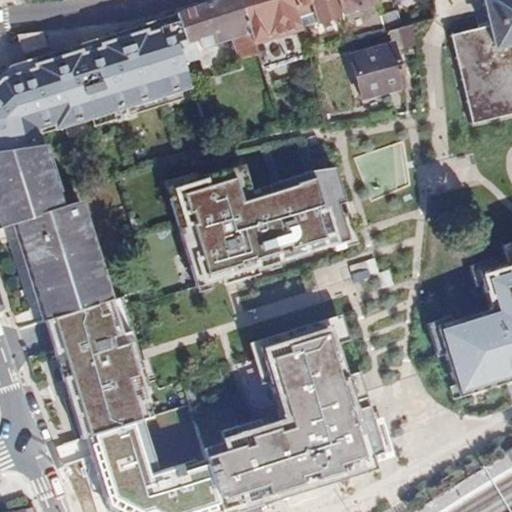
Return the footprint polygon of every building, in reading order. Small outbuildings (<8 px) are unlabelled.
[(221,0),(210,4),(176,14),(183,44),(178,45),(184,65),(198,60),(194,50),(232,37),(240,61),(257,55),(262,70),(307,56),(307,55),(350,43),(341,16),(380,4),(378,0),(221,0)] [(511,0),(482,0),(487,18),(489,26),(450,36),(470,125),(511,115),(511,0)] [(383,16),(388,33),(408,27),(403,10),(383,16)] [(183,44),(176,14),(133,27),(56,50),(22,61),(25,68),(11,73),(6,77),(0,83),(0,151),(40,145),(37,132),(159,95),(158,90),(188,80),(184,65),(178,45),(183,44)] [(413,45),(411,26),(408,27),(388,33),(387,33),(390,45),(391,44),(392,48),(413,45)] [(348,56),(360,99),(403,88),(392,48),(391,44),(390,45),(348,56)] [(0,227),(9,224),(42,320),(107,300),(77,205),(60,209),(40,145),(0,151),(0,227)] [(322,243),(345,235),(331,193),(326,195),(319,171),(256,192),(257,197),(245,201),(235,171),(176,190),(179,199),(174,201),(181,225),(175,227),(193,285),(215,278),(218,285),(324,250),(322,243)] [(511,253),(511,254),(511,255),(511,271),(487,280),(502,325),(480,332),(478,328),(446,339),(464,395),(478,391),(482,402),(511,392),(511,253)] [(368,269),(351,273),(354,283),(357,282),(371,278),(368,269)] [(107,300),(42,320),(41,320),(59,379),(65,398),(73,395),(86,437),(131,423),(142,420),(138,407),(143,406),(128,359),(109,299),(107,300)] [(328,324),(256,347),(262,367),(335,344),(328,324)] [(335,344),(262,367),(273,400),(280,398),(291,433),(243,448),(240,441),(202,453),(204,462),(205,465),(218,506),(220,511),(224,511),(228,511),(226,505),(258,495),(260,500),(262,507),(291,497),(288,491),(310,484),(349,471),(347,465),(376,456),(366,426),(374,423),(358,373),(345,377),(335,344)] [(73,395),(65,398),(78,440),(86,437),(73,395)] [(131,423),(86,437),(108,505),(119,511),(217,511),(220,511),(218,506),(205,465),(183,472),(184,475),(174,479),(171,470),(149,476),(131,423)] [(347,465),(349,471),(386,460),(374,423),(366,426),(376,456),(347,465)] [(258,495),(226,505),(228,511),(235,509),(260,500),(258,495)]
